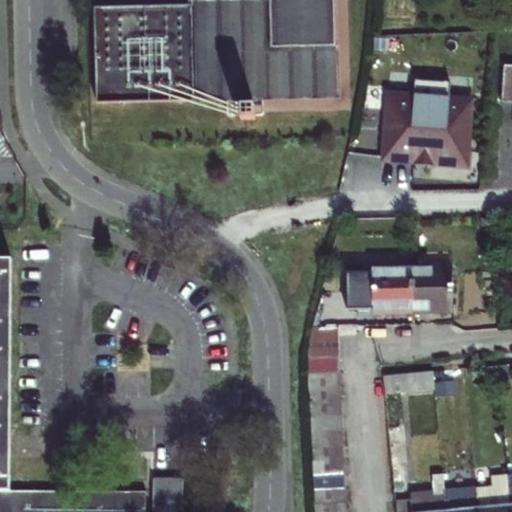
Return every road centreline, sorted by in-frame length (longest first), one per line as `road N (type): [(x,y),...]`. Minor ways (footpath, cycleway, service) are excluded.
road 1 (residential): [(29,0),(31,97),(50,151),(91,190),(229,257),(258,297),(268,511)]
road 2 (residential): [(375,511),(362,373),(370,346),(511,335)]
